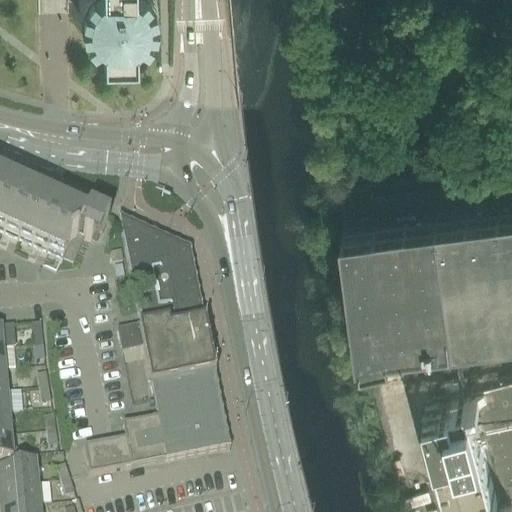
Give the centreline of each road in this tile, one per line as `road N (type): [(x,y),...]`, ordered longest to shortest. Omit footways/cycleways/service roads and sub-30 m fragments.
road 1 (tertiary): [(282,511),(236,294)]
road 2 (tertiary): [(194,157),(210,129),(207,0)]
road 3 (tertiary): [(191,0),(190,89),(167,144)]
road 4 (tertiary): [(236,294),(228,203),(194,157)]
road 5 (tertiary): [(170,175),(203,215),(236,294)]
road 6 (tertiary): [(43,155),(170,175)]
road 7 (tertiary): [(167,144),(95,138),(43,155)]
